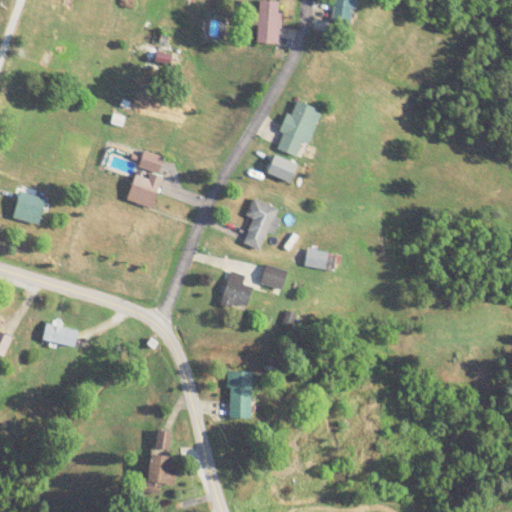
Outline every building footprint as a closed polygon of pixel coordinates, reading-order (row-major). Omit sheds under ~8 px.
[(356,0),(333,0),(331,25),(353,27),(356,0)] [(256,44),(279,45),(281,2),(258,1),(256,44)] [(64,44),(56,41),(51,55),(47,54),(39,73),(50,78),(64,44)] [(309,143),(322,110),(296,99),(276,147),(297,156),(303,141),(309,143)] [(127,199),(153,207),(163,177),(157,175),(163,156),(144,150),(138,169),(137,169),(127,199)] [(39,225),(47,198),(21,191),(13,217),(39,225)] [(243,243),(260,249),(267,231),(274,233),(280,218),(275,216),(278,207),(253,198),(246,215),(253,217),(243,243)] [(304,265),(335,271),(338,254),(308,248),(304,265)] [(288,270),(267,264),(262,284),(283,289),(288,270)] [(234,303),(247,307),(253,287),(242,283),(245,276),(231,271),(221,304),(232,307),(234,303)] [(43,340),(77,345),(79,328),(46,323),(43,340)] [(228,418),(251,418),(252,372),(229,372),(228,418)] [(175,468),(172,468),(172,454),(150,454),(150,484),(175,484),(175,468)]
